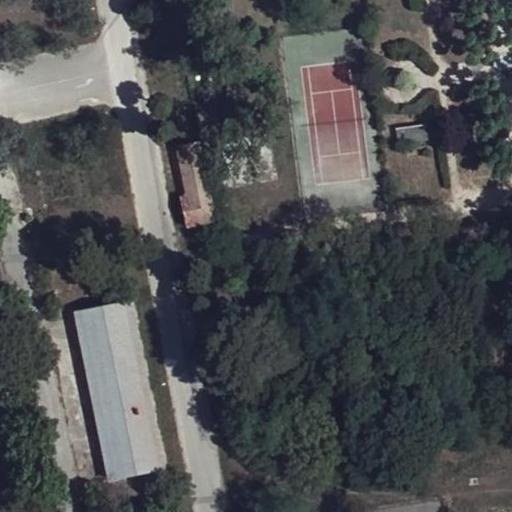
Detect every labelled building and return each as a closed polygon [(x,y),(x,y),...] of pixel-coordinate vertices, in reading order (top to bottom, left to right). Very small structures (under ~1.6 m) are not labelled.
[(337,42),(276,49),(294,185),(353,179),(337,42)] [(197,134),(166,141),(185,223),(216,216),(197,134)] [(116,288),(56,301),(77,453),(140,444),(116,288)] [(467,511),(461,467),(395,479),(399,511),(467,511)] [(378,511),(374,471),(308,483),(312,511),(378,511)]
